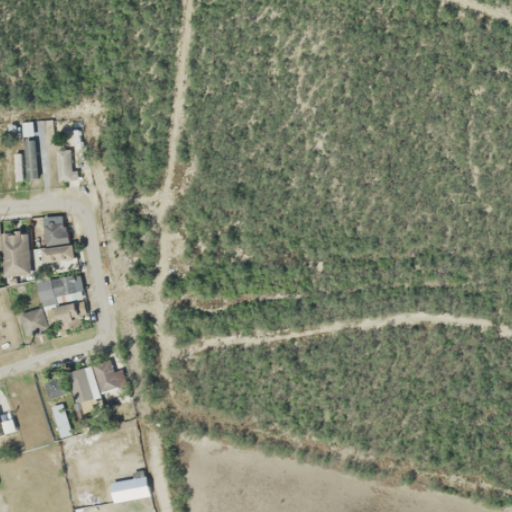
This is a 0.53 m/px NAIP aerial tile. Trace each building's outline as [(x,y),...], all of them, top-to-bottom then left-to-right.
[(70,152),(58,152),(58,179),(70,179),(70,152)] [(44,224),(46,244),(68,242),(66,222),(44,224)] [(1,233),(3,277),(31,276),(29,232),(1,233)] [(73,259),(72,244),(41,247),(43,262),(73,259)] [(43,306),(56,303),(55,294),(81,289),(79,275),(39,281),(43,306)] [(60,330),(87,323),(81,301),(54,307),(60,330)] [(48,331),(41,307),(19,313),(26,337),(48,331)] [(114,385),(112,377),(101,380),(103,388),(114,385)] [(109,479),(113,501),(147,496),(143,473),(109,479)]
